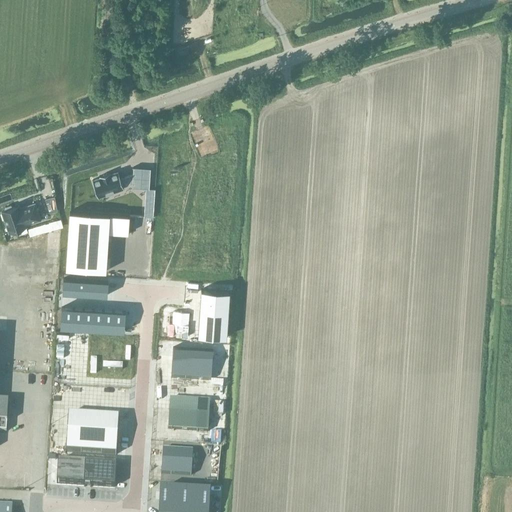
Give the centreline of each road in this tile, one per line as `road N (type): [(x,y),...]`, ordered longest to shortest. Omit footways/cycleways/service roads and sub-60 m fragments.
road 1 (unclassified): [(0,159),(482,0)]
road 2 (unclassified): [(36,511),(37,503),(133,508),(145,287)]
